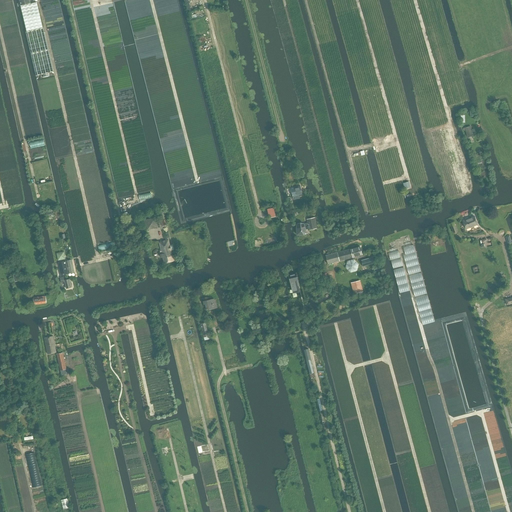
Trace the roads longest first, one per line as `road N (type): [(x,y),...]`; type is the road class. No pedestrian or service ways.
road 1 (track): [(98,260),(37,2)]
road 2 (track): [(91,0),(136,197)]
road 3 (track): [(336,193),(283,0)]
road 4 (track): [(247,511),(217,385),(224,371),(214,328)]
road 5 (track): [(408,181),(357,0)]
road 6 (track): [(150,0),(197,182)]
road 7 (track): [(224,511),(180,330)]
road 8 (track): [(154,511),(112,340)]
road 9 (track): [(455,144),(413,0)]
